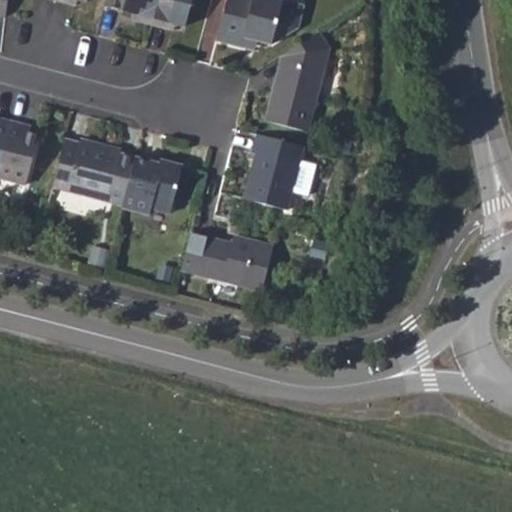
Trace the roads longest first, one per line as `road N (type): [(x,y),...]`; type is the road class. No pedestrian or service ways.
road 1 (secondary): [(479,350),(427,370),(288,387),(0,312)]
road 2 (tertiary): [(463,0),(465,39),(511,233)]
road 3 (residential): [(0,71),(133,106),(199,104)]
